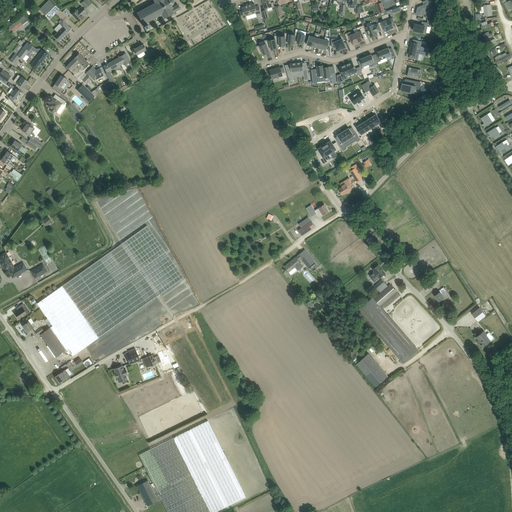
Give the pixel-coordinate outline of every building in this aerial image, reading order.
[(48,0),(40,9),(41,11),(49,19),(59,9),(50,0),(48,0)] [(144,25),(146,29),(149,27),(147,23),(146,24),(145,22),(161,14),(164,18),(173,13),(173,12),(180,9),(178,4),(173,7),(172,5),(173,4),(173,3),(173,2),(174,2),(173,1),(173,0),(172,0),(153,0),(154,0),(154,1),(153,1),(153,2),(153,3),(153,4),(137,13),(139,16),(138,17),(140,21),(141,20),(143,24),(144,23),(145,25),(144,25)] [(262,0),(265,9),(272,7),(270,0),(262,0)] [(340,16),(345,16),(346,5),(342,4),(343,1),(341,1),(341,0),(336,0),(339,1),(338,4),(342,5),(340,16)] [(353,8),(355,8),(356,8),(356,13),(360,13),(360,11),(360,6),(357,6),(357,0),(349,0),(349,4),(349,5),(353,5),(353,8)] [(433,9),(428,0),(426,0),(423,2),(424,4),(417,7),(416,14),(424,16),(424,13),(425,9),(428,8),(430,11),(433,9)] [(248,4),(251,14),(256,13),(256,15),(261,13),(260,10),(259,6),(256,7),(255,4),(252,5),(251,3),(248,4)] [(246,16),(251,14),(248,4),(245,5),(245,7),(242,8),(243,10),(240,11),(242,19),(247,18),(246,16)] [(484,15),(492,15),(491,4),(484,4),(484,15)] [(73,15),(75,18),(79,22),(84,17),(82,15),(86,12),(81,7),(73,15)] [(62,11),(68,18),(71,16),(66,8),(62,11)] [(385,15),(391,29),(395,28),(394,27),(396,26),(392,18),(390,19),(388,14),(385,15)] [(387,31),(391,29),(385,15),(382,16),(384,21),(381,22),(385,31),(386,30),(387,31)] [(24,16),(9,26),(15,34),(30,24),(24,16)] [(71,29),(63,21),(62,21),(61,19),(58,22),(60,23),(63,27),(57,32),(54,36),(59,41),(71,29)] [(494,26),(493,21),(488,22),(488,20),(478,23),(479,29),(494,26)] [(421,25),(414,24),(413,30),(415,31),(415,32),(421,34),(421,32),(424,33),(426,33),(428,23),(422,21),(421,25)] [(377,35),(377,32),(376,32),(378,31),(378,32),(381,30),(378,23),(374,25),(373,24),(366,27),(370,37),(377,35)] [(359,32),(355,33),(359,42),(365,40),(362,33),(365,32),(363,25),(357,28),(359,32)] [(298,40),(297,42),(303,44),(306,35),(297,33),(296,33),(296,31),(295,35),(295,39),(298,40)] [(345,34),(347,40),(351,39),(353,44),(359,42),(355,33),(352,35),(350,32),(345,34)] [(289,40),(288,43),(294,44),(295,39),(295,35),(285,34),(285,33),(285,36),(285,40),(289,40)] [(496,43),(496,40),(502,38),(501,35),(488,39),(490,45),(496,43)] [(280,43),(280,46),(286,45),(285,40),(285,36),(275,37),(274,36),(275,39),(276,43),(280,43)] [(271,46),(271,49),(277,48),(276,43),(275,39),(265,41),(265,40),(264,40),(266,44),(268,47),(271,46)] [(342,49),(342,50),(345,49),(345,48),(346,47),(344,43),(341,44),(338,39),(331,39),(332,47),(336,47),(337,51),(342,49)] [(412,42),(410,48),(428,52),(426,51),(427,47),(421,46),(422,41),(413,39),(413,42),(412,42)] [(23,47),(40,60),(42,62),(48,54),(42,49),(39,54),(34,50),(33,51),(30,48),(32,45),(27,41),(23,47)] [(152,49),(147,51),(143,44),(134,49),(132,50),(134,54),(135,53),(135,54),(136,54),(137,55),(144,51),(146,55),(148,54),(150,57),(155,54),(152,49)] [(263,51),(264,54),(270,52),(268,47),(266,44),(256,48),(256,46),(256,47),(259,53),(263,51)] [(42,62),(40,60),(23,47),(18,53),(16,52),(10,60),(14,64),(20,57),(22,59),(26,54),(29,57),(26,61),(36,69),(42,62)] [(389,48),(383,50),(386,57),(392,55),(392,57),(395,55),(395,53),(392,55),(389,49),(389,48)] [(428,52),(410,48),(409,54),(410,55),(410,58),(418,60),(419,54),(428,56),(428,52)] [(380,59),(377,60),(378,62),(381,61),(381,60),(386,57),(383,50),(382,50),(382,49),(379,50),(379,51),(377,52),(378,53),(380,59)] [(497,62),(511,59),(510,52),(496,56),(497,62)] [(73,75),(77,78),(89,65),(89,64),(79,53),(79,54),(78,53),(74,56),(75,57),(74,58),(75,58),(66,66),(74,74),(73,75)] [(120,57),(121,59),(122,61),(120,62),(123,68),(123,70),(126,68),(126,67),(128,66),(126,63),(130,61),(126,53),(120,57)] [(371,54),(366,57),(370,67),(378,63),(378,62),(377,60),(376,56),(373,58),(372,55),(371,54)] [(103,66),(107,72),(106,73),(111,82),(114,80),(110,71),(121,65),(123,68),(120,62),(122,61),(121,59),(120,57),(119,57),(120,57),(103,66)] [(361,61),(358,62),(360,67),(361,69),(364,68),(363,66),(369,64),(370,67),(366,57),(360,59),(361,60),(361,61)] [(303,62),(296,63),(298,73),(298,77),(298,73),(303,72),(304,76),(304,80),(309,80),(307,67),(303,68),(303,63),(303,62)] [(347,64),(346,65),(350,74),(356,71),(353,62),(350,63),(350,62),(347,63),(347,64)] [(291,69),(286,70),(290,82),(293,82),(293,77),(292,74),(298,73),(298,77),(298,73),(296,63),(290,63),(290,64),(291,69)] [(342,66),(340,67),(344,76),(345,79),(347,78),(346,75),(350,74),(346,65),(345,65),(345,64),(342,65),(342,66)] [(317,69),(311,70),(313,84),(318,83),(317,82),(317,76),(324,76),(324,78),(324,81),(325,82),(324,78),(324,76),(323,65),(317,66),(317,69)] [(323,65),(324,76),(324,78),(325,82),(325,81),(324,78),(325,78),(332,77),(332,80),(332,84),(337,83),(335,70),(330,71),(329,67),(323,67),(323,65)] [(92,66),(86,72),(94,80),(104,75),(100,68),(96,70),(92,66)] [(280,67),(270,70),(272,79),(278,77),(279,80),(287,78),(285,72),(282,73),(281,68),(280,67)] [(407,76),(419,78),(421,70),(409,67),(407,76)] [(0,76),(7,81),(11,75),(2,69),(2,70),(0,72),(0,76)] [(13,81),(17,83),(23,88),(28,81),(18,74),(13,81)] [(58,90),(61,92),(67,84),(64,82),(66,79),(60,74),(57,78),(59,78),(53,86),(58,90)] [(87,84),(91,80),(86,75),(82,79),(87,84)] [(402,86),(401,91),(414,94),(415,88),(420,88),(421,83),(405,80),(404,86),(402,86)] [(367,82),(362,85),(367,92),(369,90),(373,96),(379,91),(375,84),(370,87),(367,82)] [(14,90),(11,95),(15,98),(21,91),(12,85),(11,84),(9,86),(14,90)] [(97,98),(83,84),(77,90),(86,99),(87,98),(93,103),(97,98)] [(360,91),(350,97),(355,104),(358,102),(358,103),(362,101),(361,100),(365,98),(360,91)] [(416,100),(418,103),(427,97),(425,94),(416,100)] [(314,100),(308,102),(311,113),(316,112),(315,110),(323,107),(321,101),(320,101),(318,95),(313,96),(314,100)] [(63,107),(66,102),(60,97),(58,100),(51,96),(47,101),(50,104),(48,107),(51,109),(49,112),(53,114),(54,112),(55,113),(61,105),(63,107)] [(400,111),(406,107),(402,100),(399,101),(400,102),(398,104),(397,103),(396,103),(394,99),(387,104),(393,115),(400,110),(400,111)] [(511,102),(510,99),(499,106),(501,110),(511,103),(511,102)] [(480,118),(485,126),(495,120),(491,112),(480,118)] [(376,114),(371,117),(376,125),(381,122),(376,114)] [(369,119),(366,120),(371,128),(376,125),(371,117),(369,119)] [(366,120),(361,124),(366,131),(371,128),(366,120)] [(29,141),(40,149),(45,142),(43,141),(42,142),(38,140),(39,140),(34,137),(32,136),(34,134),(30,132),(33,128),(27,123),(22,130),(32,137),(29,141)] [(361,124),(356,127),(361,135),(366,131),(361,124)] [(494,136),(495,139),(501,135),(500,132),(502,131),(499,125),(487,132),(491,138),(494,136)] [(349,128),(343,132),(349,141),(354,137),(357,142),(360,140),(356,132),(353,134),(349,128)] [(343,132),(337,135),(341,141),(338,143),(343,151),(346,149),(343,144),(349,141),(343,132)] [(508,139),(496,145),(500,154),(511,148),(508,139)] [(22,146),(22,145),(15,140),(11,146),(18,151),(19,150),(22,152),(25,148),(22,146)] [(26,144),(34,150),(35,150),(37,151),(39,148),(40,149),(29,141),(26,144)] [(324,144),(330,153),(334,151),(335,153),(341,149),(336,142),(333,144),(331,141),(329,142),(328,141),(324,144)] [(330,153),(324,144),(320,146),(321,147),(318,149),(322,154),(318,157),(323,165),(328,162),(326,159),(332,155),(330,153)] [(4,156),(11,160),(13,157),(16,160),(17,158),(8,151),(4,156)] [(1,160),(11,168),(13,166),(9,163),(11,160),(4,156),(1,160)] [(350,168),(351,171),(350,171),(357,182),(362,179),(357,172),(360,170),(356,164),(350,168)] [(11,171),(10,172),(19,178),(22,175),(15,170),(13,173),(11,171)] [(17,181),(19,178),(10,172),(9,174),(13,177),(13,178),(17,181)] [(349,190),(352,188),(351,186),(353,184),(351,181),(346,185),(345,182),(341,185),(342,187),(339,189),(341,191),(340,192),(342,194),(343,194),(347,192),(347,193),(349,191),(349,190),(350,190),(349,190)] [(324,204),(314,211),(319,217),(323,214),(323,215),(329,211),(324,204)] [(52,221),(48,216),(43,220),(42,221),(47,226),(47,225),(52,221)] [(303,236),(316,227),(312,222),(299,231),(303,236)] [(40,334),(56,357),(68,348),(73,355),(184,277),(147,226),(37,303),(47,318),(45,320),(50,327),(40,334)] [(301,258),(308,267),(314,262),(305,250),(299,255),(296,258),(296,257),(285,266),(289,272),(297,265),(299,267),(302,265),(299,261),(301,258)] [(13,277),(27,269),(23,263),(14,268),(12,265),(13,265),(11,261),(12,260),(12,259),(12,258),(11,257),(10,256),(9,256),(8,257),(6,253),(0,256),(0,260),(5,269),(8,268),(10,271),(9,271),(13,277)] [(35,279),(48,271),(43,264),(31,271),(35,279)] [(378,275),(380,277),(385,273),(378,265),(374,269),(375,272),(371,275),(374,279),(378,275)] [(382,279),(375,286),(378,290),(386,283),(382,279)] [(427,292),(431,288),(437,283),(434,280),(433,281),(427,286),(424,288),(427,292)] [(357,310),(403,363),(418,350),(382,308),(388,305),(400,295),(397,291),(391,284),(388,286),(386,283),(378,290),(381,293),(374,299),(373,297),(357,310)] [(439,290),(440,292),(435,296),(439,302),(449,294),(446,291),(444,287),(439,290)] [(18,319),(20,317),(27,313),(23,307),(25,306),(23,303),(18,307),(20,309),(14,313),(18,319)] [(478,322),(486,315),(480,308),(472,314),(478,322)] [(37,335),(41,332),(44,330),(41,327),(37,329),(35,326),(33,323),(34,322),(31,318),(28,320),(29,321),(23,325),(27,332),(33,328),(35,331),(37,335)] [(491,340),(484,331),(476,337),(479,340),(478,341),(483,347),(491,340)] [(127,355),(129,360),(130,363),(140,360),(135,349),(129,351),(130,354),(127,355)] [(369,353),(356,363),(375,387),(388,376),(369,353)] [(152,354),(146,357),(150,366),(156,364),(155,363),(161,361),(159,356),(153,358),(152,354)] [(80,358),(75,361),(78,366),(83,363),(80,358)] [(86,367),(93,365),(90,359),(84,361),(86,367)] [(123,370),(122,365),(114,368),(115,373),(114,373),(116,378),(117,377),(119,382),(127,379),(125,374),(127,373),(125,369),(123,370)] [(59,382),(61,381),(69,376),(65,370),(55,377),(59,382)] [(167,511),(215,511),(246,497),(208,421),(139,454),(153,483),(150,484),(148,480),(137,485),(147,506),(148,506),(149,506),(151,505),(151,504),(158,501),(161,499),(167,511)]
